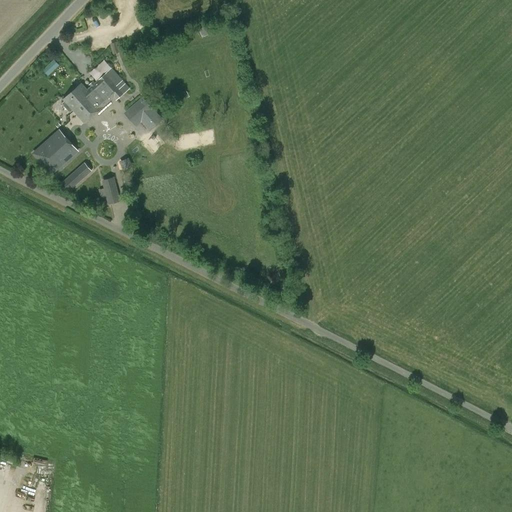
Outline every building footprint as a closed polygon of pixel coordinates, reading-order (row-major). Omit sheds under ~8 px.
[(199,28),(202,36),(211,32),(209,25),(199,28)] [(117,40),(110,42),(114,53),(120,51),(117,40)] [(43,69),(48,76),(60,65),(54,59),(43,69)] [(63,99),(65,101),(62,103),(63,105),(68,111),(70,112),(73,110),(85,123),(113,97),(116,101),(130,88),(112,68),(96,82),(94,80),(89,85),(90,86),(87,89),(81,83),(63,99)] [(142,121),(149,129),(162,117),(142,96),(124,113),(136,126),(142,121)] [(77,151),(60,130),(33,153),(50,173),(77,151)] [(68,192),(92,171),(84,162),(61,184),(68,192)] [(109,204),(120,201),(114,177),(103,180),(109,204)] [(23,487),(20,495),(33,498),(35,490),(23,487)]
